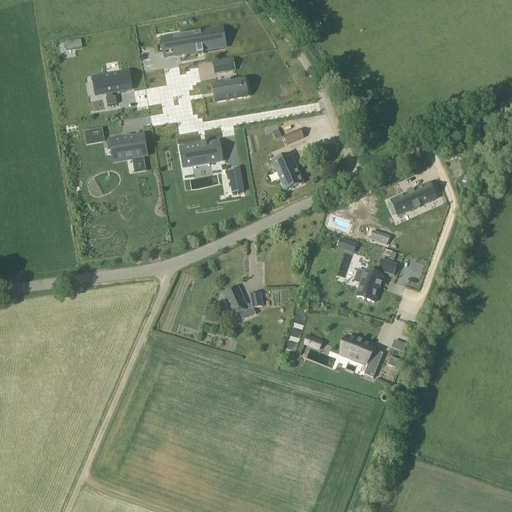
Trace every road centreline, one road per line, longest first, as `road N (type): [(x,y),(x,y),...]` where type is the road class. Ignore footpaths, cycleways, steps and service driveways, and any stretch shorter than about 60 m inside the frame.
road 1 (unclassified): [(0,293),(169,270),(358,183)]
road 2 (unclassified): [(358,183),(308,72),(261,0)]
road 3 (unclassified): [(358,183),(511,111)]
